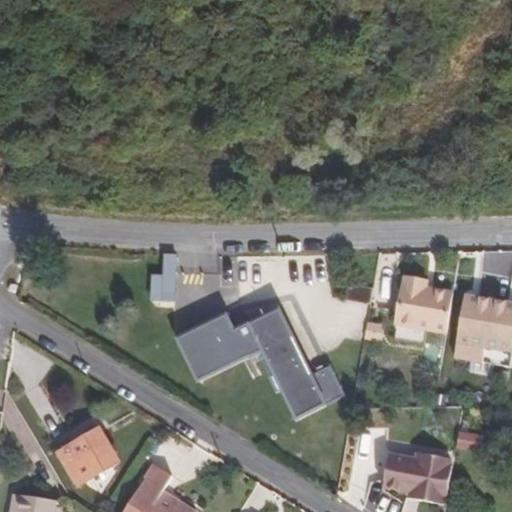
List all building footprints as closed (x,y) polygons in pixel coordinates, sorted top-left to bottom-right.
[(165,274),(154,274),(153,300),(176,301),(179,254),(166,254),(165,274)] [(409,321),(459,331),(467,291),(439,286),(440,279),(418,275),(409,321)] [(365,297),(390,302),(394,285),(368,279),(365,297)] [(511,355),(511,303),(475,299),(464,359),(511,362),(511,355)] [(191,344),(215,385),(273,354),(312,419),(352,395),(335,364),(321,370),(288,311),(247,333),(238,318),(191,344)] [(268,439),(295,423),(281,398),(253,414),(268,439)] [(86,485),(126,461),(98,416),(57,439),(86,485)] [(456,495),(459,496),(468,463),(465,462),(467,457),(434,449),(433,454),(407,447),(398,480),(424,486),(423,493),(455,500),(456,495)] [(199,511),(185,503),(183,504),(165,494),(176,476),(156,465),(128,511),(199,511)] [(49,511),(50,499),(10,498),(9,511),(49,511)]
